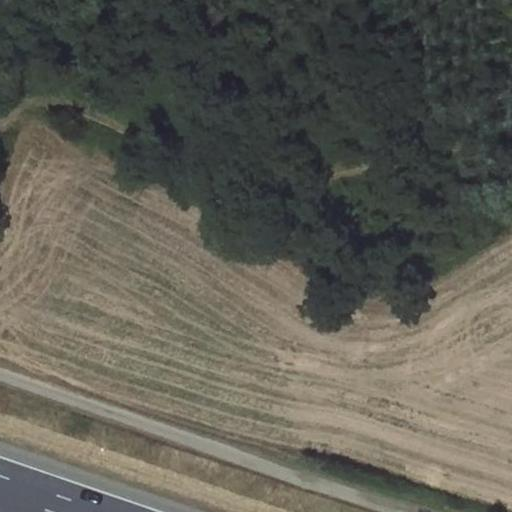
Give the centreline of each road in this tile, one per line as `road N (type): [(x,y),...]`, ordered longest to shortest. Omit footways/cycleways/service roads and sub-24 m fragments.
road 1 (track): [(0,135),(50,97),(119,128),(319,182),(404,176),(511,150)]
road 2 (track): [(0,374),(410,511)]
